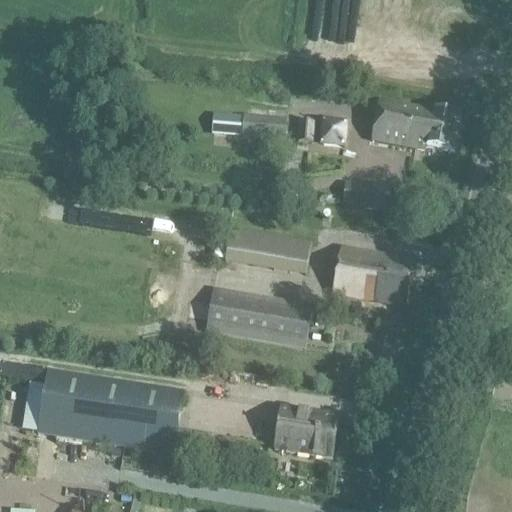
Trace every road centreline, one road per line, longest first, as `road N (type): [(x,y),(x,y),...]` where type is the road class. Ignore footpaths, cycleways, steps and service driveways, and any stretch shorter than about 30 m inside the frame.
road 1 (tertiary): [(413,511),(511,127)]
road 2 (track): [(197,239),(189,300),(178,322),(156,331),(95,339),(0,318)]
